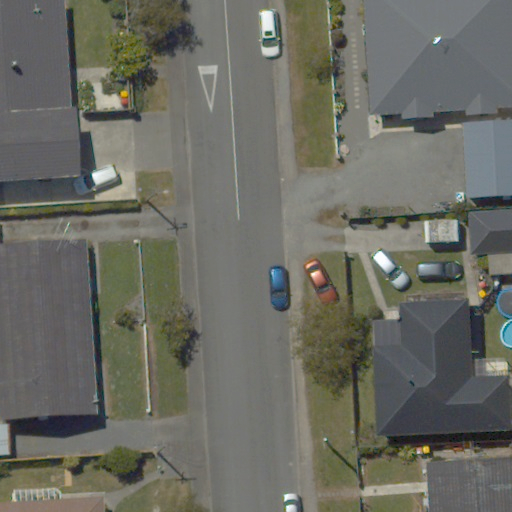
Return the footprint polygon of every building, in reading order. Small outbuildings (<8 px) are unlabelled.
[(0,0),(0,183),(79,178),(65,0),(0,0)] [(468,201),(511,199),(511,0),(366,0),(370,120),(466,118),(468,201)] [(492,254),(492,280),(511,279),(511,209),(468,211),(469,254),(492,254)] [(80,256),(0,258),(0,412),(84,410),(80,256)] [(511,354),(474,355),(473,298),(404,300),(404,313),(374,314),(377,435),(511,431),(511,354)] [(511,511),(511,459),(434,461),(435,511),(511,511)] [(101,511),(102,499),(63,499),(63,483),(8,484),(8,500),(0,499),(0,511),(101,511)]
